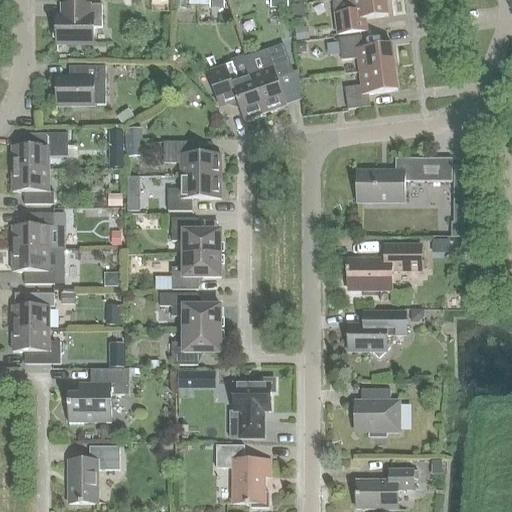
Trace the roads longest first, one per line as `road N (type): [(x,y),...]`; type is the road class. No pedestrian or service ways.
road 1 (residential): [(311,363),(247,354),(246,166),(260,153),(309,144)]
road 2 (residential): [(311,363),(309,144)]
road 3 (residential): [(48,511),(46,384),(0,385)]
road 4 (residential): [(309,144),(472,120)]
road 5 (residential): [(312,511),(311,363)]
road 6 (residential): [(472,120),(497,139),(504,158),(511,237)]
road 7 (residential): [(18,0),(21,68),(0,117)]
